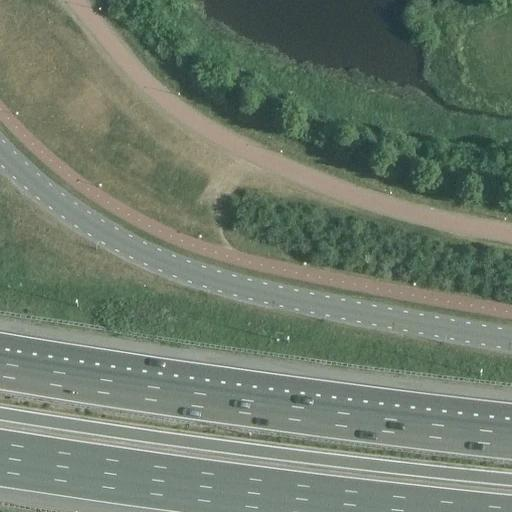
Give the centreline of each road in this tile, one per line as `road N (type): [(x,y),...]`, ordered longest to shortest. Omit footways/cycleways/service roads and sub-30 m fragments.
road 1 (unclassified): [(0,154),(77,218),(147,257),(227,287),(511,341)]
road 2 (motorway): [(511,434),(0,363)]
road 3 (motorway): [(511,480),(0,414)]
road 4 (unclassified): [(511,233),(358,199),(200,129),(72,0)]
road 5 (motorway): [(0,459),(412,511)]
